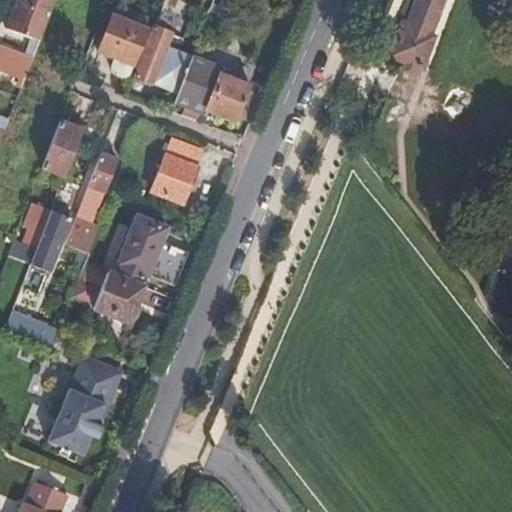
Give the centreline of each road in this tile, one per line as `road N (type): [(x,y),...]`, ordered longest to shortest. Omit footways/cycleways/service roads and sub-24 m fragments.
road 1 (residential): [(126,511),(268,160)]
road 2 (residential): [(73,84),(268,160)]
road 3 (residential): [(268,160),(333,0)]
